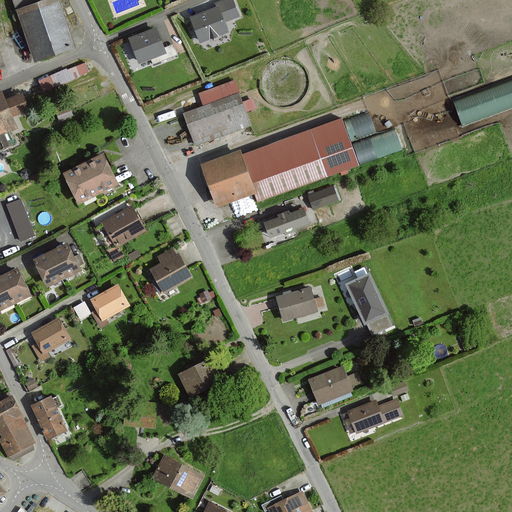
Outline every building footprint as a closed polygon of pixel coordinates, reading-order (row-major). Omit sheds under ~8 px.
[(36,61),(74,48),(56,0),(14,0),(18,10),(36,61)] [(201,41),(228,31),(224,22),(239,16),(233,0),(225,0),(217,3),(219,8),(192,18),(201,41)] [(157,29),(130,39),(139,63),(166,52),(157,29)] [(86,58),(40,79),(45,90),(91,70),(86,58)] [(461,122),(511,107),(511,80),(454,97),(461,122)] [(196,145),(251,125),(239,94),(235,82),(200,94),(205,107),(185,114),(196,145)] [(0,134),(15,129),(11,117),(29,110),(23,94),(4,101),(2,95),(0,96),(0,134)] [(375,132),(368,113),(345,121),(352,140),(375,132)] [(209,179),(218,205),(254,192),(257,201),(327,176),(358,164),(342,120),(311,132),(241,157),(239,152),(204,165),(209,179)] [(401,149),(394,130),(354,144),(360,163),(401,149)] [(104,155),(65,175),(79,203),(118,184),(104,155)] [(308,196),(313,209),(339,200),(334,186),(308,196)] [(7,205),(21,240),(34,235),(21,200),(7,205)] [(118,247),(148,231),(135,207),(104,222),(118,247)] [(270,238),(285,233),(286,235),(297,231),(296,229),(311,223),(305,208),(290,213),(289,210),(278,214),(279,217),(264,223),(270,238)] [(68,244),(35,261),(48,285),(81,268),(68,244)] [(152,268),(165,293),(194,279),(178,248),(158,258),(161,264),(152,268)] [(17,269),(0,277),(0,309),(30,294),(17,269)] [(369,275),(349,285),(367,322),(387,312),(369,275)] [(118,286),(92,300),(101,319),(128,305),(118,286)] [(311,288),(277,297),(284,320),(317,311),(311,288)] [(86,299),(75,304),(82,318),(93,312),(86,299)] [(59,319),(33,333),(43,352),(70,338),(59,319)] [(215,357),(179,375),(190,397),(226,380),(215,357)] [(343,367),(310,380),(319,403),(352,390),(343,367)] [(395,393),(409,388),(406,379),(392,385),(395,393)] [(15,395),(0,402),(0,430),(3,438),(1,439),(9,457),(38,444),(15,395)] [(53,395),(33,404),(49,440),(69,431),(53,395)] [(376,402),(350,412),(358,432),(403,415),(397,400),(378,407),(376,402)] [(154,427),(156,404),(127,402),(125,425),(154,427)] [(165,457),(154,479),(192,498),(203,476),(165,457)] [(300,492),(270,507),(272,511),(309,511),(310,511),(300,492)] [(228,511),(212,503),(206,511),(228,511)]
